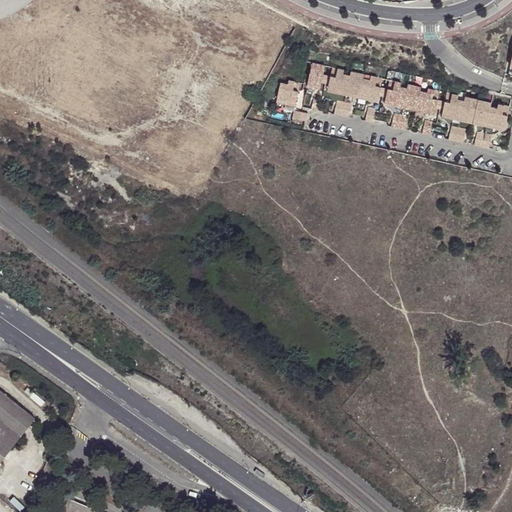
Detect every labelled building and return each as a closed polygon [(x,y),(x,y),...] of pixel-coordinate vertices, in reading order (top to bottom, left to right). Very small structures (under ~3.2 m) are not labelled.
[(46,82),(72,0),(50,0),(26,76),(46,82)] [(161,0),(259,35),(266,17),(219,0),(161,0)] [(181,135),(201,142),(230,62),(210,54),(181,135)] [(312,63),(307,86),(320,89),(325,66),(312,63)] [(332,67),(327,91),(338,94),(339,89),(346,91),(345,95),(358,98),(359,94),(366,95),(365,100),(377,102),(382,78),(371,76),(370,80),(363,78),(364,74),(351,71),(350,75),(343,74),(344,70),(332,67)] [(300,83),(288,80),(287,84),(280,83),(277,98),(284,100),(283,104),(295,107),(300,83)] [(389,80),(384,104),(396,106),(397,102),(403,104),(403,108),(416,111),(417,107),(423,108),(423,112),(434,115),(439,91),(428,89),(427,93),(420,91),(421,87),(408,84),(407,88),(400,87),(401,83),(389,80)] [(447,93),(441,117),(453,119),(454,115),(461,116),(460,121),(473,124),(486,126),(487,122),(494,124),(493,128),(504,131),(510,107),(498,104),(497,108),(490,107),(491,103),(465,97),(464,101),(457,99),(458,95),(447,93)] [(314,96),(311,109),(318,111),(321,97),(314,96)] [(336,101),(334,114),(341,116),(348,117),(351,104),(344,102),(336,101)] [(375,109),(368,108),(365,121),(372,123),(375,109)] [(294,110),(292,118),(305,121),(307,113),(294,110)] [(394,113),(391,127),(398,128),(405,130),(408,117),(401,115),(394,113)] [(432,122),(425,120),(422,133),(429,135),(432,122)] [(466,129),(451,126),(448,139),(463,143),(466,129)] [(491,135),(477,132),(474,145),(489,148),(491,135)] [(0,462),(36,417),(0,388),(0,462)] [(99,511),(61,496),(54,510),(58,511),(99,511)]
